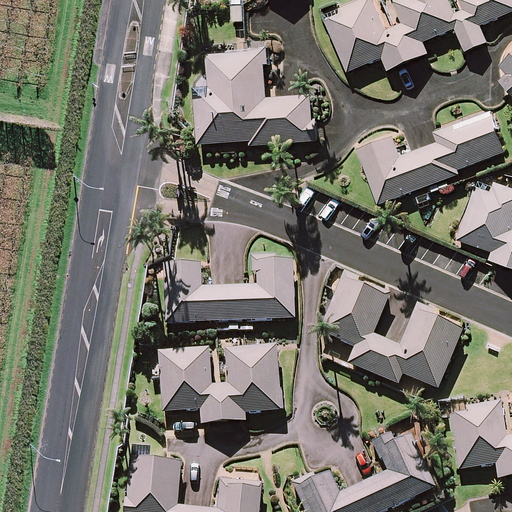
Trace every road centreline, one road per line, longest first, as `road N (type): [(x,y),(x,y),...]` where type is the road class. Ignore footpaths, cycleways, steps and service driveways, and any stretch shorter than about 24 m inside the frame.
road 1 (residential): [(117,182),(57,511)]
road 2 (residential): [(138,0),(117,182)]
